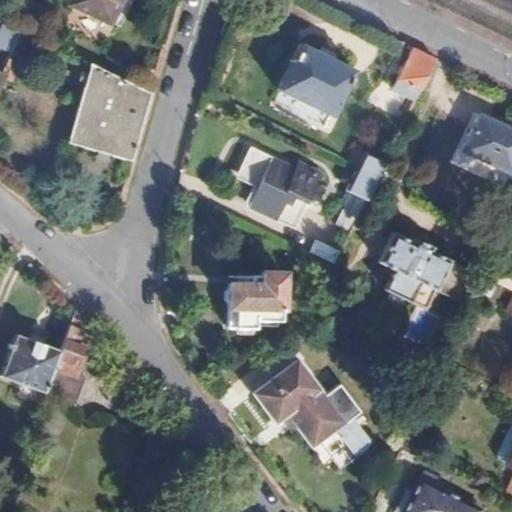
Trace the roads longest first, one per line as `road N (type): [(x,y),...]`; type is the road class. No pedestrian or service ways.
road 1 (residential): [(200,0),(118,306)]
road 2 (residential): [(118,306),(271,511)]
road 3 (residential): [(368,0),(511,69)]
road 4 (residential): [(0,204),(118,306)]
